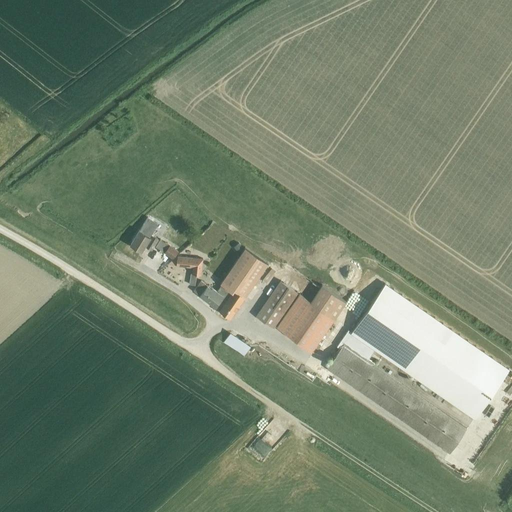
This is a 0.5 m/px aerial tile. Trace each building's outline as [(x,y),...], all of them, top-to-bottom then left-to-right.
[(158,223),(152,220),(148,217),(131,245),(142,251),(145,245),(152,249),(158,239),(154,236),(156,232),(154,231),(158,223)] [(238,241),(233,245),(237,251),(242,247),(238,241)] [(168,246),(164,252),(173,258),(178,251),(169,245),(168,246)] [(268,263),(245,247),(245,248),(220,283),(222,284),(232,291),(219,310),(229,318),(268,263)] [(176,267),(192,268),(191,274),(190,274),(188,284),(194,285),(196,274),(200,275),(202,259),(177,257),(177,258),(176,258),(168,265),(176,266),(176,267)] [(199,296),(215,307),(219,310),(232,291),(222,284),(217,291),(212,287),(211,288),(201,280),(193,291),(199,295),(199,296)] [(280,280),(256,315),(273,326),(297,291),(280,280)] [(365,312),(351,332),(375,349),(475,418),(508,369),(384,284),(365,312)] [(299,293),(277,326),(312,350),(334,317),(335,317),(346,301),(322,285),(311,301),(299,293)] [(340,349),(326,368),(450,453),(467,429),(367,360),(375,349),(351,332),(348,329),(336,346),(340,349)] [(244,356),(250,346),(230,332),(223,342),(244,356)] [(444,410),(469,425),(473,419),(448,403),(444,410)]
